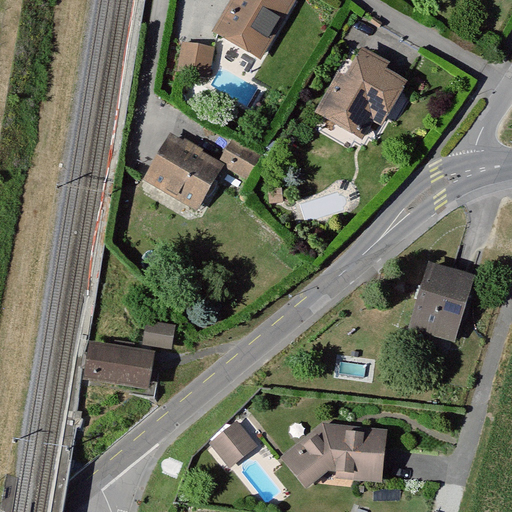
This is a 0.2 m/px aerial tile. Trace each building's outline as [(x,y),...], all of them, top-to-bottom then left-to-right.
[(291,1),(290,0),(225,0),(207,31),(256,60),(291,1)] [(183,42),(181,73),(214,75),(216,44),(183,42)] [(399,79),(348,52),(337,72),(331,68),(308,113),(351,135),(364,110),(379,117),(399,79)] [(220,165),(165,134),(140,178),(195,209),(220,165)] [(468,274),(421,259),(400,324),(446,339),(468,274)] [(151,320),(146,341),(174,346),(178,326),(151,320)] [(152,360),(94,351),(90,376),(148,385),(152,360)] [(254,447),(232,418),(205,438),(227,467),(254,447)] [(381,428),(320,422),(276,458),(299,486),(324,466),(377,471),(381,428)]
